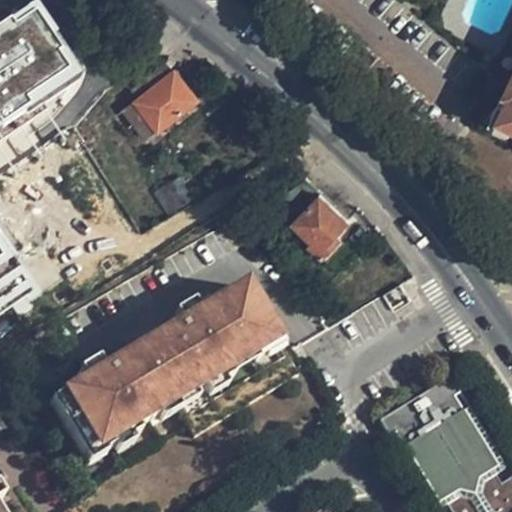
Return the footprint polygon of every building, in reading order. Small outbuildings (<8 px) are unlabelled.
[(0,59),(46,29),(27,0),(3,0),(0,2),(0,59)] [(0,115),(72,67),(46,29),(0,59),(0,115)] [(148,75),(154,84),(175,69),(167,59),(148,75)] [(154,84),(122,110),(144,138),(198,97),(175,69),(154,84)] [(511,129),(511,119),(507,117),(511,104),(501,100),(492,121),(511,129)] [(311,238),(308,242),(323,256),(341,236),(337,231),(348,219),(306,177),(273,200),(311,238)] [(97,368),(46,399),(83,463),(280,347),(242,282),(176,321),(174,317),(161,325),(163,329),(111,360),(109,356),(95,364),(97,368)] [(388,416),(448,511),(460,511),(465,509),(504,485),(511,479),(511,475),(450,377),(388,416)] [(511,511),(511,497),(511,498),(503,504),(500,511),(511,511)]
